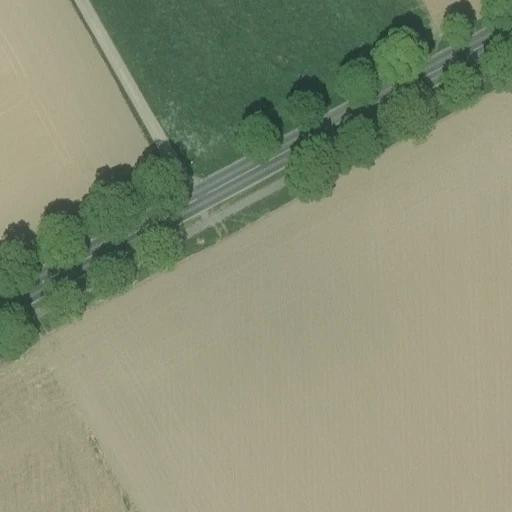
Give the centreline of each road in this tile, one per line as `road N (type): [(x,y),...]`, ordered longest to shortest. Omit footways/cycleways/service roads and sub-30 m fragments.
road 1 (primary): [(511,32),(0,307)]
road 2 (track): [(74,0),(194,203)]
